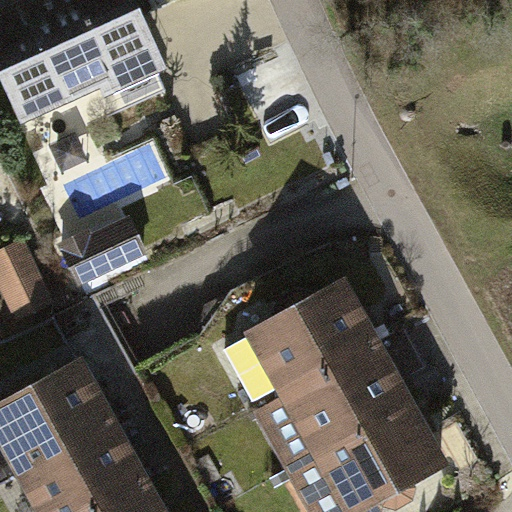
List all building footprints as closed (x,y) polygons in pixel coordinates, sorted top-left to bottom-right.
[(140,0),(45,0),(0,19),(0,44),(42,142),(177,84),(140,0)] [(136,206),(64,237),(87,289),(159,258),(136,206)] [(27,238),(0,251),(0,261),(24,312),(55,298),(27,238)] [(360,277),(264,327),(361,511),(378,511),(461,469),(360,277)] [(171,511),(94,349),(0,393),(0,412),(47,511),(171,511)]
